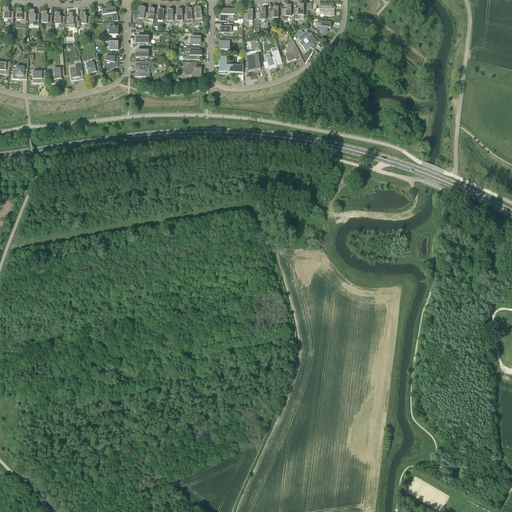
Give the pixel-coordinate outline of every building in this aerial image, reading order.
[(334,13),(334,9),(333,9),(333,4),(332,4),(332,3),(331,3),(330,3),(329,4),(319,4),(319,13),(324,13),(324,17),(330,17),(331,16),(332,16),(333,15),(334,14),(334,13)] [(303,13),(305,13),(305,8),(303,8),(303,4),(299,4),(299,8),(294,8),(293,20),(299,20),(300,16),(303,16),(303,13)] [(290,14),(292,14),(292,9),(291,9),(291,5),(286,5),(286,9),(281,9),(281,21),(287,21),(287,17),(290,17),(290,14)] [(143,20),(144,14),(145,8),(144,8),(141,7),(141,8),(139,7),(138,15),(134,14),(133,21),(139,22),(140,19),(143,20)] [(202,19),(201,16),(203,16),(202,11),(201,11),(200,8),(199,8),(199,7),(196,8),(194,9),(195,14),(192,15),(192,21),(193,28),(200,26),(199,23),(203,23),(202,19)] [(278,16),(279,16),(279,11),(278,11),(278,7),(273,7),(273,11),(268,11),(268,23),(274,23),(274,19),(278,19),(278,16)] [(7,24),(13,24),(14,12),(8,12),(8,8),(4,8),(4,12),(3,12),(2,17),(4,17),(4,19),(7,19),(7,24)] [(103,16),(111,19),(112,22),(118,21),(116,8),(102,10),(103,16)] [(15,13),(15,18),(17,18),(17,21),(20,21),(20,25),(26,25),(26,13),(21,13),(21,9),(17,9),(17,13),(15,13)] [(149,9),(148,15),(144,14),(143,20),(142,23),(149,23),(149,21),(153,21),(153,16),(154,10),(153,9),(150,9),(149,9)] [(186,16),(182,16),(182,22),(182,24),(184,24),(189,24),(189,21),(192,21),(192,15),(191,9),(190,9),(189,9),(187,9),(187,10),(185,10),(186,16)] [(255,24),(256,24),(259,24),(261,24),(261,20),(265,20),(265,18),(266,18),(266,13),(265,13),(265,9),(261,9),(261,13),(255,13),(255,24)] [(33,26),(39,26),(39,15),(34,15),(34,10),(34,11),(30,11),(29,14),(28,14),(28,20),(29,20),(29,25),(33,26)] [(162,25),(163,16),(164,10),(162,10),(159,10),(158,10),(157,16),(153,16),(153,21),(152,25),(154,25),(154,24),(157,24),(159,27),(162,27),(162,25)] [(163,16),(162,25),(169,25),(169,22),(172,22),(173,16),(173,10),(171,10),(168,10),(167,10),(167,16),(163,16)] [(176,16),(173,16),(172,22),(172,25),(179,24),(179,22),(182,22),(182,16),(182,10),(180,10),(177,10),(176,10),(176,16)] [(234,15),(234,10),(220,10),(219,22),(226,22),(226,15),(234,15)] [(252,19),(254,19),(254,14),(252,14),(252,10),(248,10),(248,14),(243,14),(242,26),(249,26),(249,22),(252,22),(252,19)] [(46,28),(52,28),(52,16),(47,16),(47,12),(42,12),(42,16),(41,16),(41,21),(42,21),(42,24),(46,24),(46,28)] [(58,29),(64,29),(65,17),(60,17),(60,13),(59,13),(55,13),(55,17),(54,17),(54,22),(55,22),(55,25),(59,25),(58,29)] [(68,29),(71,29),(77,29),(78,18),(72,17),(73,13),(72,13),(68,13),(68,17),(67,17),(66,22),(68,22),(68,29)] [(84,29),(90,29),(90,17),(85,17),(85,13),(81,13),(81,17),(79,17),(79,22),(81,22),(81,24),(84,25),(84,29)] [(319,32),(320,31),(324,36),(324,35),(323,35),(327,32),(326,31),(327,30),(327,28),(330,29),(331,23),(317,21),(316,26),(316,28),(319,32)] [(115,27),(111,27),(111,24),(102,24),(102,30),(109,30),(109,36),(118,36),(118,27),(115,27)] [(237,27),(237,24),(223,24),(223,29),(219,29),(219,33),(223,33),(223,35),(228,35),(228,33),(231,33),(231,30),(233,30),(233,27),(237,27)] [(299,41),(298,42),(306,52),(310,48),(313,50),(315,46),(315,45),(317,42),(310,33),(309,34),(307,31),(297,39),(299,41)] [(151,34),(143,34),(139,33),(139,34),(139,39),(135,39),(135,44),(139,44),(139,46),(144,46),(144,44),(151,44),(151,34)] [(198,35),(190,34),(190,38),(186,42),(186,45),(199,46),(199,44),(202,44),(202,41),(200,41),(200,38),(198,37),(198,35)] [(108,42),(108,47),(109,47),(109,51),(118,51),(118,46),(118,39),(106,39),(106,42),(108,42)] [(237,39),(233,39),(225,39),(225,42),(219,42),(219,51),(220,51),(220,52),(224,52),(224,51),(229,51),(229,46),(231,46),(231,44),(235,42),(237,42),(237,39)] [(288,53),(285,54),(287,63),(289,62),(289,64),(293,61),(296,60),(295,57),(300,55),(293,42),(286,45),(288,49),(287,49),(288,53)] [(270,58),(269,54),(265,55),(269,69),(277,66),(282,64),(277,47),(271,49),(273,57),(270,58)] [(139,48),(139,53),(135,53),(135,58),(139,58),(139,60),(144,60),(144,58),(151,58),(151,48),(139,48)] [(187,56),(187,60),(199,60),(199,61),(200,61),(200,57),(201,57),(201,52),(200,52),(200,49),(186,48),(186,52),(189,52),(189,56),(187,56)] [(248,67),(247,67),(247,72),(256,70),(256,71),(260,71),(260,68),(263,68),(261,53),(256,53),(256,55),(246,57),(248,67)] [(118,56),(111,56),(111,57),(106,57),(105,61),(110,62),(110,65),(107,66),(107,65),(103,67),(106,73),(110,71),(117,68),(117,64),(118,56)] [(226,66),(226,57),(219,57),(219,75),(230,75),(230,73),(243,73),(243,66),(226,66)] [(0,74),(9,76),(10,63),(2,62),(2,63),(0,62),(0,74)] [(156,69),(153,66),(153,62),(138,62),(138,66),(135,66),(135,78),(150,78),(150,75),(156,69)] [(87,72),(88,72),(90,78),(100,74),(97,65),(94,66),(93,63),(90,64),(90,63),(85,65),(87,72)] [(200,68),(195,68),(195,63),(184,63),(184,70),(186,70),(186,76),(191,76),(191,75),(194,75),(194,78),(201,78),(201,69),(200,69),(200,68)] [(83,80),(81,65),(75,66),(75,69),(70,70),(71,82),(83,80)] [(27,81),(27,71),(24,71),(24,68),(16,67),(16,70),(12,70),(12,80),(27,81)] [(54,69),(55,71),(50,72),(51,85),(59,84),(60,80),(61,80),(61,77),(64,77),(63,68),(54,69)] [(46,84),(45,71),(37,71),(37,72),(33,72),(33,84),(46,84)]
